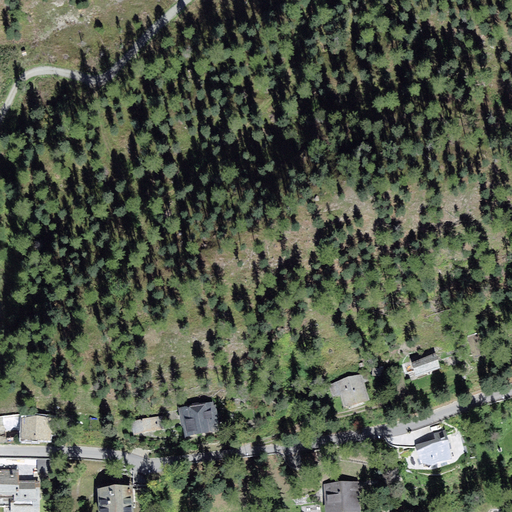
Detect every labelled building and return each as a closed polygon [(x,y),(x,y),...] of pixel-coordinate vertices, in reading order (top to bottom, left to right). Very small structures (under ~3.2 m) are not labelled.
[(469,340),(475,358),(488,354),(483,337),(469,340)] [(435,358),(414,367),(417,378),(439,370),(435,358)] [(345,408),(370,401),(362,375),(328,384),(331,394),(333,397),(342,395),(345,408)] [(211,405),(184,410),(190,440),(217,434),(211,405)] [(165,418),(134,424),(136,436),(167,430),(165,418)] [(38,420),(25,421),(24,442),(51,443),(51,422),(38,420)] [(418,449),(423,467),(439,468),(458,462),(456,444),(453,444),(450,432),(435,436),(418,449)] [(17,472),(0,472),(0,496),(16,496),(16,504),(12,504),(11,511),(39,511),(39,483),(17,484),(17,472)] [(362,482),(334,484),(335,497),(330,498),(331,511),(350,511),(365,511),(362,482)] [(132,511),(131,490),(101,492),(101,511),(132,511)]
